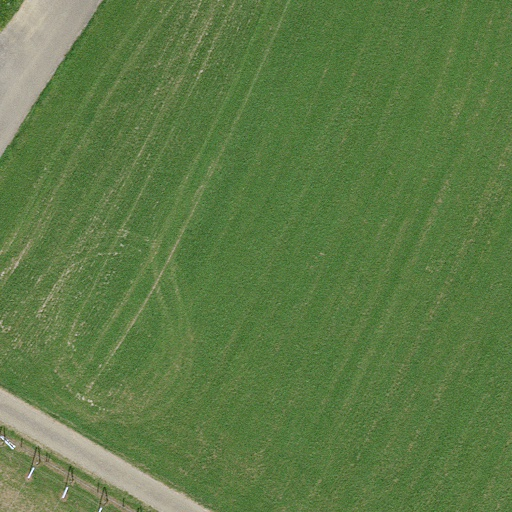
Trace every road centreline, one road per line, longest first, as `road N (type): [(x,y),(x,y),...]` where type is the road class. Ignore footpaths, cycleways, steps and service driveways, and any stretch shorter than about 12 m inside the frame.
road 1 (track): [(173,511),(0,413)]
road 2 (track): [(0,138),(78,0)]
